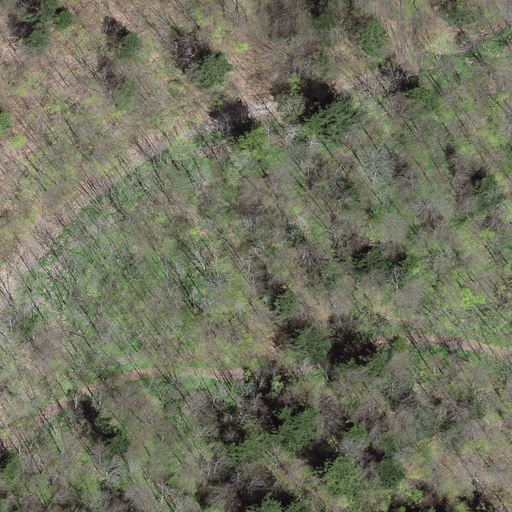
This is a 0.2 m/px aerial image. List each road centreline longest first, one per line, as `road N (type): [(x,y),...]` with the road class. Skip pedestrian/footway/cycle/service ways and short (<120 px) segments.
road 1 (track): [(0,304),(70,209),(154,156),(217,120),(312,105),(511,2)]
road 2 (track): [(511,359),(393,339),(285,378),(123,376),(55,412),(0,457)]
